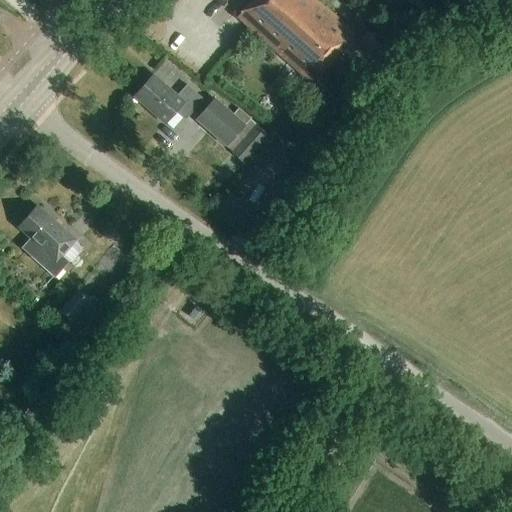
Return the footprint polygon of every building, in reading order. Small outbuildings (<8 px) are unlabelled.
[(314,84),(358,34),(319,0),(255,0),(240,18),(314,84)] [(178,111),(188,119),(206,100),(189,85),(179,97),(155,76),(137,96),(168,122),(178,111)] [(196,120),(227,146),(246,124),(215,97),(196,120)] [(331,118),(316,136),(328,147),(344,128),(331,118)] [(259,133),(253,128),(233,152),(246,163),(270,135),(263,129),(259,133)] [(65,256),(79,240),(40,206),(21,228),(33,238),(24,248),(57,278),(71,262),(65,256)] [(79,289),(63,308),(60,311),(82,330),(91,319),(104,304),(93,295),(89,299),(79,289)]
